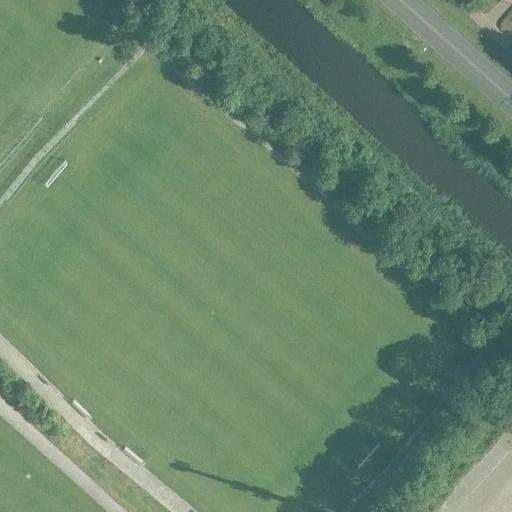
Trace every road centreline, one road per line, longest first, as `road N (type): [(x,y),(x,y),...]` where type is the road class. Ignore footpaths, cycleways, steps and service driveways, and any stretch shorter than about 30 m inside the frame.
road 1 (secondary): [(388,0),(511,111)]
road 2 (secondary): [(511,91),(409,0)]
